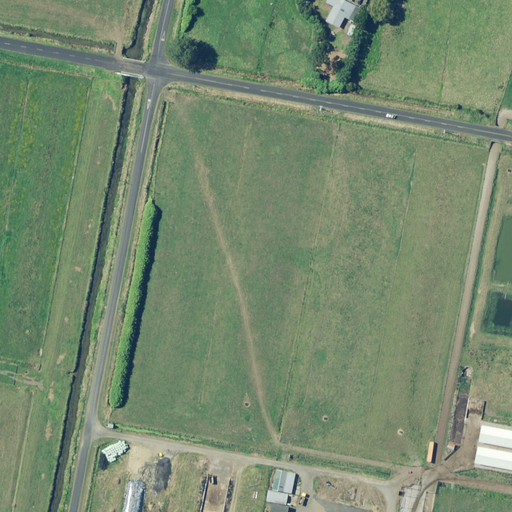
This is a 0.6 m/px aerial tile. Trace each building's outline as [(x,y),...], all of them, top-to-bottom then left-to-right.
[(358,7),(344,0),(328,0),(327,3),(334,6),(327,21),(340,28),(345,17),(351,20),(358,7)] [(511,431),(483,426),(479,442),(511,448),(511,431)] [(511,453),(479,447),(476,464),(511,470),(511,453)] [(283,503),(285,492),(292,494),(296,474),(277,470),(273,490),(264,488),(262,499),(283,503)] [(287,511),(288,507),(271,503),(269,511),(287,511)]
